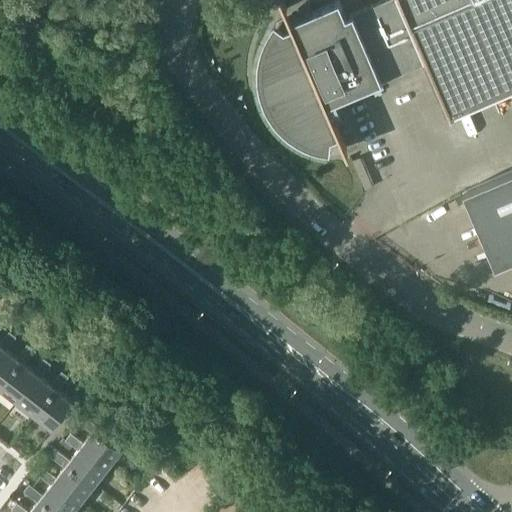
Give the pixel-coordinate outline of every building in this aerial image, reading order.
[(511,0),(383,0),(350,14),(351,16),(348,18),(339,0),(314,11),(316,15),(310,18),(307,15),(303,15),(300,18),(300,22),(285,29),(279,25),(272,36),(267,47),(264,60),(264,73),(265,86),(269,99),(264,101),(271,114),(280,125),(290,135),(303,143),(317,148),(331,151),(332,138),(340,135),(345,148),(347,148),(328,104),(376,83),(375,82),(379,80),(380,82),(427,61),(451,116),(478,104),(511,89),(511,0)] [(511,170),(464,191),(496,266),(511,259),(511,170)] [(0,385),(20,360),(17,357),(6,349),(16,336),(9,330),(0,342),(0,344),(3,346),(0,349),(0,385)] [(38,373),(34,371),(24,362),(34,349),(27,343),(17,357),(20,360),(0,385),(0,386),(17,400),(38,373)] [(34,414),(55,387),(52,384),(41,376),(51,363),(45,358),(34,371),(38,373),(17,400),(34,414)] [(52,427),(73,400),(59,389),(69,376),(62,371),(52,384),(55,387),(34,414),(52,427)] [(108,466),(122,448),(96,428),(98,425),(84,414),(78,421),(92,432),(84,442),(81,445),(108,466)] [(94,483),(108,466),(81,445),(84,442),(71,432),(66,439),(78,449),(70,459),(68,462),(94,483)] [(73,445),(66,439),(63,437),(60,442),(69,449),(73,445)] [(81,501),(94,483),(68,462),(70,459),(57,449),(51,456),(65,466),(57,476),(54,480),(81,501)] [(58,511),(72,511),(81,501),(54,480),(57,476),(44,467),(39,473),(51,484),(43,494),(40,498),(58,511)] [(58,511),(40,498),(43,494),(30,483),(24,490),(38,501),(30,511),(29,511),(58,511)] [(29,511),(30,511),(17,502),(12,508),(16,511),(29,511)]
